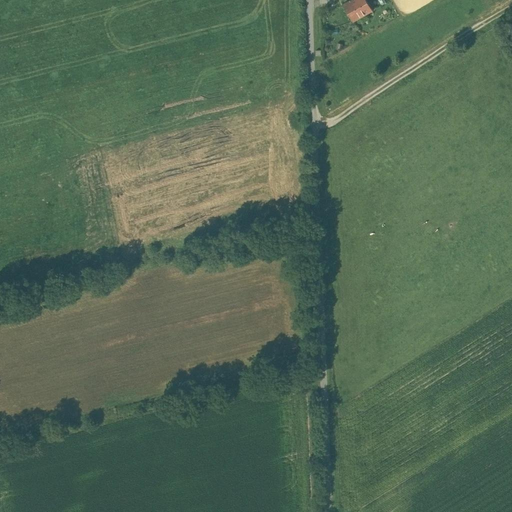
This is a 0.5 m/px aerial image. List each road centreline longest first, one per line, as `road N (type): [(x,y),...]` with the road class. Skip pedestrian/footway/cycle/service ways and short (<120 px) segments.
road 1 (unclassified): [(310,0),(329,511)]
road 2 (track): [(314,126),(511,6)]
